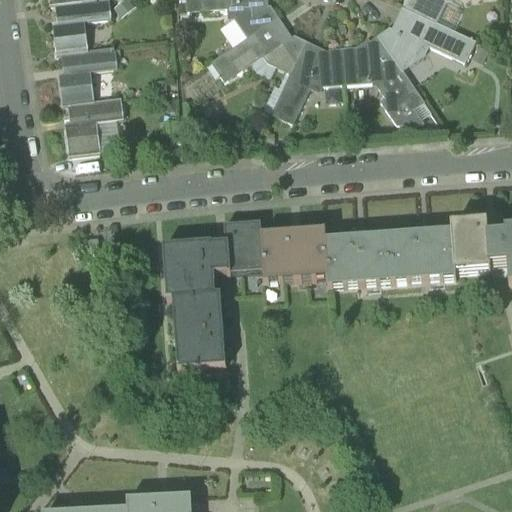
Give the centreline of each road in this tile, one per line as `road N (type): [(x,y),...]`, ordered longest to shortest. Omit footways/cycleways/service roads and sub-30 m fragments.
road 1 (residential): [(29,204),(511,167)]
road 2 (residential): [(29,204),(2,0)]
